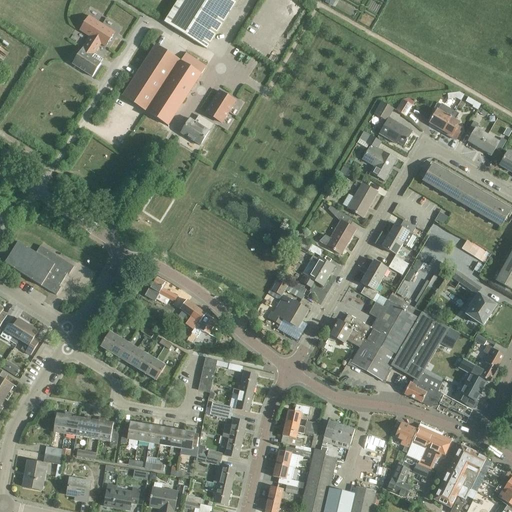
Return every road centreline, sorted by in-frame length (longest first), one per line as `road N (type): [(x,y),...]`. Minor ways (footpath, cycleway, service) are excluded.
road 1 (residential): [(291,370),(419,151),(441,151),(511,193)]
road 2 (unclassified): [(196,360),(189,408),(179,414),(117,402),(112,376),(64,347)]
road 3 (tertiary): [(291,370),(179,278),(123,256)]
road 4 (tertiary): [(482,439),(420,415),(335,397),(291,370)]
road 5 (residential): [(0,505),(18,424),(64,347)]
road 6 (tertiary): [(123,256),(0,169)]
road 7 (residential): [(245,511),(266,420),(291,370)]
